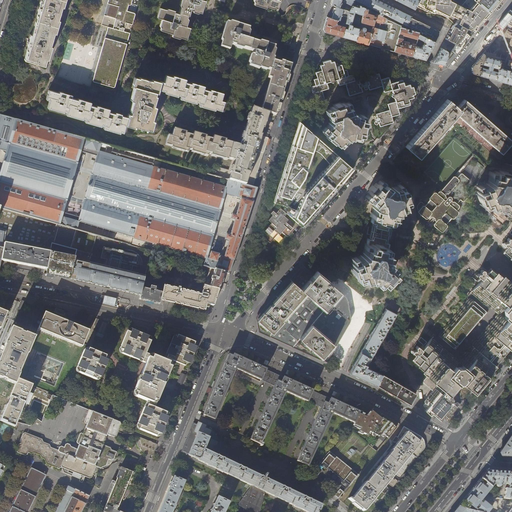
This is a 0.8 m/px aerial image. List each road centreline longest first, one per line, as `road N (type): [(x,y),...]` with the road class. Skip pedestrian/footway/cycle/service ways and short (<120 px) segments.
road 1 (residential): [(226,333),(445,79)]
road 2 (tertiary): [(219,331),(310,40)]
road 3 (tertiary): [(226,333),(456,443)]
road 4 (tertiary): [(0,283),(219,331)]
road 5 (tertiary): [(146,511),(219,331)]
